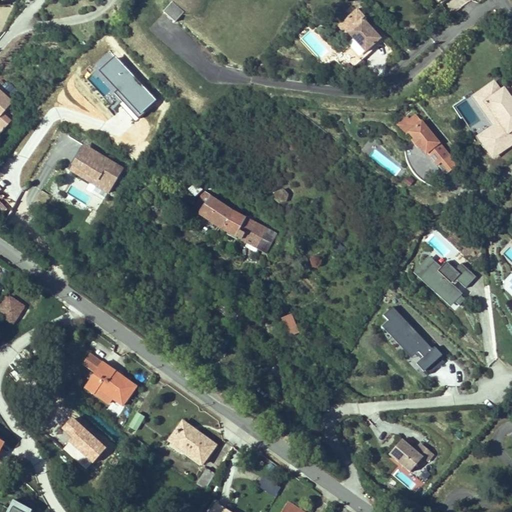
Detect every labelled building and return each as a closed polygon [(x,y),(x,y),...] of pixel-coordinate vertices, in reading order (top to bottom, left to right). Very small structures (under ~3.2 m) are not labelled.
[(169,0),(171,4),(164,12),(175,22),(182,14),(185,15),(189,15),(194,14),(196,14),(199,12),(202,9),(205,5),(206,3),(207,0),(169,0)] [(348,57),(341,64),(349,72),(368,54),(366,52),(381,38),(363,19),(365,17),(357,8),(348,16),(352,21),(352,27),(347,32),(353,39),(347,43),(350,46),(343,52),(348,57)] [(352,21),(348,16),(338,26),(345,34),(348,33),(347,32),(352,27),(352,21)] [(341,64),(348,57),(343,52),(336,58),(341,64)] [(511,124),(510,121),(511,114),(511,112),(511,89),(506,94),(504,90),(500,92),(494,83),(475,96),(482,106),(488,103),(495,113),(490,117),(496,126),(480,137),(494,157),(511,143),(511,124)] [(12,104),(0,92),(0,134),(11,122),(2,115),(12,104)] [(488,103),(482,106),(490,117),(495,113),(488,103)] [(457,165),(416,115),(409,120),(403,125),(408,132),(415,139),(420,146),(426,154),(427,153),(438,166),(442,162),(450,172),(457,165)] [(409,120),(407,117),(398,125),(406,134),(408,132),(403,125),(409,120)] [(420,146),(415,139),(412,141),(418,148),(420,146)] [(86,157),(90,150),(83,145),(81,149),(77,156),(84,160),(86,157)] [(104,196),(121,168),(90,150),(86,157),(84,160),(77,156),(69,168),(89,180),(86,185),(104,196)] [(446,175),(450,172),(442,162),(438,166),(446,175)] [(89,180),(69,168),(66,173),(86,185),(89,180)] [(232,211),(210,196),(208,199),(206,198),(205,200),(206,201),(198,213),(222,229),(232,211)] [(247,242),(257,224),(232,211),(222,229),(247,242)] [(257,224),(247,242),(256,247),(266,228),(257,224)] [(276,234),(266,228),(256,247),(266,252),(276,234)] [(477,279),(461,266),(456,273),(446,264),(441,271),(429,260),(412,279),(450,312),(456,305),(460,309),(466,302),(461,299),(463,297),(452,286),(456,282),(466,291),(477,279)] [(0,305),(0,314),(13,323),(22,309),(11,302),(12,299),(10,298),(10,299),(6,296),(0,305)] [(12,299),(11,302),(22,309),(24,307),(12,299)] [(445,361),(394,308),(384,316),(389,322),(383,328),(392,338),(396,334),(416,356),(419,353),(424,359),(421,362),(431,374),(445,361)] [(299,333),(291,314),(283,318),(291,337),(299,333)] [(416,356),(396,334),(392,338),(412,360),(416,356)] [(35,351),(40,355),(46,349),(40,344),(35,351)] [(95,375),(103,363),(93,356),(84,369),(94,376),(95,375)] [(113,398),(123,406),(136,387),(123,378),(122,379),(117,376),(118,374),(103,363),(95,375),(97,376),(93,382),(91,381),(86,388),(95,394),(99,388),(113,398)] [(99,388),(95,394),(109,404),(113,398),(99,388)] [(136,412),(128,427),(137,432),(145,416),(136,412)] [(71,440),(64,447),(87,468),(106,448),(72,416),(59,429),(71,440)] [(202,464),(215,445),(196,431),(194,433),(191,431),(193,429),(183,422),(170,441),(202,464)] [(412,472),(424,457),(429,461),(435,454),(423,443),(417,451),(415,449),(403,439),(391,455),(412,472)] [(206,489),(216,474),(207,468),(197,483),(206,489)] [(262,477),(257,487),(275,497),(281,487),(262,477)] [(32,511),(29,510),(33,504),(15,494),(5,511),(32,511)] [(302,511),(288,502),(281,511),(302,511)]
